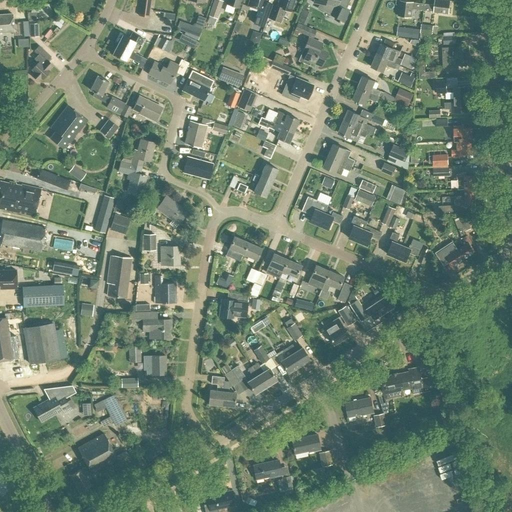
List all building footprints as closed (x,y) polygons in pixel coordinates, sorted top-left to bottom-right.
[(139,0),(137,16),(148,18),(150,0),(139,0)] [(216,19),(223,0),(221,0),(214,0),(208,17),(216,19)] [(249,0),(248,6),(259,10),(254,23),(264,26),(272,4),(267,2),(267,0),(249,0)] [(290,11),(294,0),(280,0),(278,7),(273,5),(269,16),(281,21),(285,10),(290,11)] [(319,8),(332,14),(341,18),(338,23),(339,23),(349,0),(313,0),(313,3),(321,4),(319,8)] [(435,0),(435,5),(424,4),(423,10),(434,11),(434,12),(449,14),(451,1),(443,0),(435,0)] [(423,10),(424,4),(413,3),(413,2),(400,1),(399,16),(412,17),(413,9),(423,10)] [(53,13),(52,6),(39,8),(40,14),(53,13)] [(0,16),(0,31),(13,30),(12,15),(0,16)] [(57,15),(52,22),(60,28),(65,21),(57,15)] [(216,19),(208,17),(207,23),(214,25),(216,19)] [(179,21),(176,29),(181,31),(184,22),(179,21)] [(308,27),(298,22),(297,22),(294,29),(292,33),(297,35),(299,32),(313,38),(316,30),(308,27)] [(31,24),(31,37),(40,37),(39,24),(31,24)] [(422,24),(420,33),(432,34),(433,26),(422,24)] [(201,29),(201,28),(194,26),(191,34),(198,37),(201,29)] [(404,38),(405,29),(398,28),(397,38),(404,38)] [(49,30),(44,36),(47,39),(52,32),(49,30)] [(414,39),(419,40),(420,30),(413,30),(412,39),(414,39)] [(118,45),(131,52),(134,47),(139,50),(145,40),(132,33),(130,39),(123,35),(118,45)] [(456,43),(456,36),(443,36),(443,44),(456,43)] [(279,37),(278,42),(287,45),(289,40),(279,37)] [(28,38),(18,39),(18,47),(29,47),(28,38)] [(159,38),(156,46),(170,54),(172,41),(159,38)] [(311,62),(321,66),(327,53),(320,49),(321,47),(319,42),(318,42),(308,38),(299,61),(309,66),(311,62)] [(382,44),(377,55),(400,65),(401,66),(401,64),(403,60),(397,58),(400,52),(394,49),(382,44)] [(131,52),(118,45),(113,54),(126,61),(128,57),(138,63),(138,64),(143,67),(146,60),(131,52)] [(34,58),(37,61),(39,62),(33,69),(36,72),(33,76),(38,80),(41,77),(43,79),(49,72),(48,70),(51,67),(46,62),(51,57),(39,46),(34,51),(38,54),(34,58)] [(470,65),(469,48),(450,48),(450,52),(443,52),(443,58),(448,58),(449,68),(444,68),(444,69),(458,68),(457,68),(457,65),(470,65)] [(412,69),(417,58),(406,54),(403,60),(401,64),(412,69)] [(377,55),(372,67),(384,72),(387,66),(398,70),(400,65),(377,55)] [(188,63),(181,59),(178,65),(170,61),(167,67),(155,61),(149,74),(170,84),(176,72),(182,75),(188,63)] [(292,67),(273,60),(270,67),(288,75),(292,67)] [(218,78),(239,86),(243,76),(222,68),(218,78)] [(402,72),(398,82),(411,87),(413,81),(415,78),(411,76),(402,72)] [(111,96),(110,98),(102,94),(108,81),(97,75),(90,89),(94,92),(92,95),(108,103),(106,107),(119,114),(125,103),(111,96)] [(114,76),(111,81),(119,85),(121,80),(114,76)] [(289,76),(281,95),(297,102),(300,96),(308,100),(313,86),(296,78),(289,76)] [(364,76),(359,88),(382,98),(384,93),(373,88),(376,82),(364,76)] [(189,78),(188,78),(182,91),(204,101),(212,85),(203,81),(201,85),(189,79),(189,78)] [(437,94),(453,93),(454,103),(444,104),(445,110),(451,110),(451,113),(469,112),(468,97),(471,97),(470,87),(446,88),(446,81),(436,81),(437,94)] [(359,88),(354,99),(366,105),(368,98),(380,103),(382,98),(359,88)] [(396,100),(409,106),(414,94),(402,89),(396,100)] [(234,108),(236,101),(239,93),(232,90),(229,98),(226,105),(234,108)] [(250,111),(256,96),(244,90),(238,106),(250,111)] [(162,107),(139,96),(133,109),(140,112),(139,113),(156,121),(162,107)] [(127,117),(131,107),(125,104),(120,114),(127,117)] [(87,120),(68,105),(50,127),(55,131),(50,138),(63,148),(68,142),(70,143),(87,120)] [(391,113),(377,107),(374,113),(388,119),(391,113)] [(349,110),(344,122),(367,132),(373,134),(376,128),(367,124),(369,119),(349,110)] [(261,117),(261,118),(270,122),(294,132),(299,120),(287,115),(286,116),(283,115),(283,113),(278,111),(273,122),(270,121),(261,117)] [(388,121),(374,115),(372,122),(385,127),(388,121)] [(270,122),(261,118),(258,124),(268,129),(268,127),(274,130),(280,132),(277,138),(289,143),(294,132),(270,122)] [(436,118),(436,126),(448,126),(448,118),(436,118)] [(108,119),(99,130),(109,138),(118,127),(108,119)] [(203,125),(206,126),(211,128),(211,129),(213,130),(212,134),(223,138),(225,133),(228,126),(214,122),(205,119),(203,125)] [(415,128),(426,128),(426,120),(415,120),(415,128)] [(203,125),(190,121),(189,127),(185,144),(192,146),(192,147),(193,147),(194,146),(201,148),(206,126),(203,125)] [(367,132),(344,122),(339,133),(358,142),(361,135),(365,137),(367,132)] [(456,142),(473,141),(472,128),(464,128),(464,126),(454,127),(454,132),(455,142),(456,142)] [(259,130),(256,136),(264,140),(267,133),(259,130)] [(123,155),(121,161),(137,165),(136,167),(142,169),(144,161),(150,162),(155,143),(140,139),(136,156),(133,155),(133,158),(123,155)] [(270,158),(276,145),(265,140),(262,146),(266,148),(263,155),(270,158)] [(473,154),(473,141),(456,142),(456,150),(451,150),(452,157),(465,157),(465,155),(473,154)] [(329,156),(353,166),(355,161),(343,156),(346,150),(334,144),(329,156)] [(411,150),(395,144),(390,154),(407,161),(411,150)] [(448,155),(433,155),(433,166),(449,166),(448,155)] [(324,167),(336,172),(342,175),(344,169),(351,171),(353,166),(329,156),(324,167)] [(419,156),(419,164),(429,164),(429,156),(419,156)] [(213,164),(188,157),(183,172),(208,179),(213,164)] [(121,161),(120,166),(119,171),(131,175),(127,192),(142,196),(147,176),(140,175),(142,169),(136,167),(137,165),(121,161)] [(381,171),(392,175),(396,167),(385,162),(381,171)] [(260,178),(272,183),(278,169),(266,164),(260,178)] [(38,169),(35,177),(66,190),(70,181),(38,169)] [(80,169),(74,176),(80,181),(86,173),(80,169)] [(464,189),(464,190),(475,189),(475,176),(466,177),(466,174),(457,175),(457,180),(458,180),(458,190),(464,189)] [(234,188),(238,177),(233,175),(229,185),(234,188)] [(260,178),(254,176),(252,180),(258,183),(254,192),(266,197),(272,183),(260,178)] [(325,177),(323,184),(332,187),(335,180),(325,177)] [(376,185),(363,179),(359,187),(373,193),(376,185)] [(1,182),(0,186),(0,194),(37,203),(40,189),(10,182),(10,184),(1,182)] [(247,186),(239,183),(236,189),(244,192),(247,186)] [(95,189),(80,184),(78,188),(93,193),(95,189)] [(406,190),(395,186),(389,200),(400,204),(406,190)] [(464,190),(465,196),(454,196),(455,205),(467,205),(468,202),(476,202),(475,189),(464,190)] [(359,190),(355,199),(372,207),(376,197),(359,190)] [(0,208),(34,216),(37,203),(0,194),(0,208)] [(349,209),(355,196),(348,194),(343,206),(349,209)] [(94,230),(105,233),(115,198),(103,195),(94,230)] [(187,212),(166,197),(157,209),(173,220),(170,224),(175,228),(187,212)] [(311,222),(320,226),(329,205),(309,197),(303,211),(313,215),(311,222)] [(116,199),(114,208),(122,210),(125,201),(116,199)] [(329,205),(320,226),(329,230),(334,220),(341,223),(343,217),(334,213),(333,216),(326,213),(329,205)] [(439,213),(452,213),(451,205),(439,205),(439,213)] [(389,225),(396,209),(389,206),(382,222),(389,225)] [(115,214),(110,229),(125,234),(130,219),(115,214)] [(418,215),(414,224),(419,227),(424,218),(418,215)] [(471,215),(456,222),(461,236),(467,235),(466,232),(471,230),(470,226),(475,224),(471,215)] [(393,216),(389,225),(396,228),(397,226),(401,228),(404,220),(393,216)] [(349,238),(359,242),(365,226),(367,222),(355,217),(351,227),(354,228),(349,238)] [(41,252),(46,228),(2,220),(2,224),(0,223),(0,247),(1,248),(1,245),(41,252)] [(365,226),(359,242),(368,246),(372,236),(379,239),(382,233),(372,229),(365,226)] [(155,250),(155,233),(143,234),(143,250),(155,250)] [(388,255),(397,258),(402,245),(397,243),(400,236),(394,233),(389,243),(392,244),(388,255)] [(467,244),(458,250),(465,259),(475,251),(471,244),(472,243),(467,235),(463,238),(467,244)] [(229,248),(243,254),(248,242),(234,236),(229,248)] [(248,242),(243,254),(257,260),(262,248),(248,242)] [(402,245),(397,258),(407,263),(411,253),(418,256),(421,250),(411,246),(410,248),(402,245)] [(179,264),(179,246),(160,246),(160,264),(179,264)] [(418,261),(425,264),(431,250),(424,247),(418,261)] [(465,259),(458,250),(453,253),(449,248),(442,253),(447,261),(449,259),(454,266),(465,259)] [(282,271),(287,259),(274,253),(265,272),(279,278),(281,272),(281,273),(282,271)] [(132,259),(111,256),(108,284),(110,284),(108,296),(124,298),(124,295),(127,295),(132,259)] [(287,259),(282,271),(296,277),(301,265),(287,259)] [(310,277),(307,284),(321,289),(324,283),(329,271),(315,265),(310,277)] [(246,279),(254,283),(259,272),(250,268),(246,279)] [(0,288),(9,288),(16,288),(15,270),(8,271),(0,271),(0,288)] [(329,271),(324,283),(338,289),(343,277),(329,271)] [(259,272),(254,283),(261,285),(266,274),(259,272)] [(148,284),(148,273),(139,273),(139,284),(148,284)] [(162,283),(162,275),(154,275),(155,302),(175,302),(175,283),(162,283)] [(228,288),(230,282),(224,279),(218,277),(216,283),(228,288)] [(280,289),(284,282),(278,280),(275,287),(280,289)] [(344,282),(340,291),(348,294),(351,285),(344,282)] [(130,283),(129,295),(136,296),(138,283),(130,283)] [(294,295),(298,285),(293,283),(289,293),(294,295)] [(24,308),(64,306),(63,286),(23,288),(24,308)] [(249,293),(256,296),(259,291),(251,288),(249,293)] [(311,301),(314,292),(303,288),(300,297),(311,301)] [(321,289),(319,296),(325,299),(328,292),(321,289)] [(245,317),(246,306),(247,296),(228,291),(227,299),(221,299),(219,315),(233,317),(233,316),(245,317)] [(334,303),(340,306),(344,296),(338,293),(334,303)] [(351,293),(347,302),(349,305),(356,300),(351,293)] [(360,322),(370,315),(376,311),(379,316),(393,306),(386,295),(372,305),(363,311),(356,300),(349,305),(360,322)] [(260,299),(252,298),(251,308),(259,309),(260,299)] [(306,309),(307,301),(296,299),(294,306),(306,309)] [(135,312),(147,311),(147,302),(135,303),(135,312)] [(80,315),(92,316),(93,304),(81,303),(80,315)] [(354,321),(345,306),(337,310),(347,325),(354,321)] [(142,321),(142,332),(149,332),(149,336),(151,338),(151,340),(170,339),(169,320),(156,320),(156,318),(153,318),(153,313),(133,313),(133,322),(138,322),(138,321),(142,321)] [(0,361),(15,359),(19,358),(15,336),(12,337),(10,337),(9,331),(6,316),(0,317),(0,361)] [(296,339),(302,335),(294,322),(293,323),(290,318),(284,322),(287,327),(286,328),(294,340),(296,339)] [(323,328),(328,336),(333,345),(347,336),(342,327),(343,327),(338,319),(323,328)] [(264,326),(261,321),(250,327),(254,333),(264,326)] [(55,329),(36,333),(36,331),(25,333),(31,363),(60,358),(55,330),(55,329)] [(226,341),(230,347),(236,343),(232,337),(226,341)] [(292,344),(286,347),(299,367),(309,360),(301,348),(296,351),(292,344)] [(269,358),(264,351),(260,345),(253,350),(262,363),(269,358)] [(128,346),(129,362),(141,361),(140,346),(128,346)] [(299,367),(286,347),(277,353),(282,360),(280,361),(288,374),(299,367)] [(143,356),(143,368),(147,368),(147,374),(166,374),(165,355),(146,355),(143,356)] [(257,363),(252,366),(258,375),(266,388),(276,381),(269,369),(263,372),(257,363)] [(230,370),(243,390),(249,386),(235,366),(230,370)] [(258,375),(252,366),(248,369),(253,378),(247,382),(255,395),(266,388),(258,375)] [(422,378),(419,366),(409,368),(409,371),(384,376),(386,383),(381,384),(384,396),(387,395),(387,397),(404,394),(403,389),(413,387),(414,393),(424,391),(431,390),(428,377),(422,378)] [(243,390),(230,370),(224,374),(238,394),(243,390)] [(216,389),(210,388),(208,405),(221,406),(223,381),(224,376),(212,374),(211,382),(217,383),(216,389)] [(121,387),(137,386),(137,378),(121,378),(121,387)] [(235,391),(229,390),(229,387),(232,386),(229,381),(223,381),(221,406),(233,407),(235,391)] [(72,409),(64,396),(57,400),(55,397),(33,408),(41,422),(62,411),(64,414),(72,409)] [(113,422),(115,427),(127,420),(114,396),(113,397),(112,396),(110,397),(110,396),(102,401),(110,417),(113,422)] [(374,412),(370,397),(346,402),(349,416),(362,414),(362,415),(374,412)] [(85,416),(93,415),(93,404),(85,404),(85,416)] [(387,424),(385,413),(374,415),(376,426),(387,424)] [(317,433),(291,438),(294,454),(307,451),(308,453),(320,450),(317,433)] [(104,434),(93,440),(78,449),(87,466),(70,475),(79,492),(91,486),(86,476),(91,473),(92,474),(118,460),(104,434)] [(332,464),(329,450),(318,452),(321,466),(332,464)] [(281,474),(278,459),(253,465),(256,478),(269,476),(281,474)] [(292,487),(293,487),(290,475),(281,477),(284,489),(285,494),(293,492),(292,487)] [(206,495),(209,506),(204,507),(204,511),(231,511),(236,511),(235,506),(231,490),(206,495)] [(257,501),(250,498),(248,503),(254,506),(257,501)]
